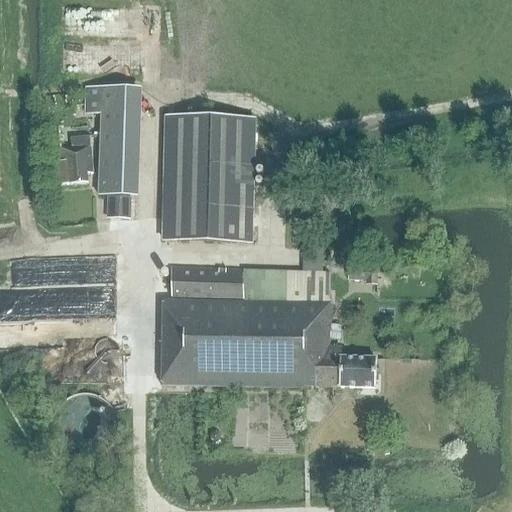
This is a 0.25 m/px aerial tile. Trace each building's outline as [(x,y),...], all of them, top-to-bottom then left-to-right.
[(136,194),(143,194),(145,84),(89,84),(88,112),(104,112),(103,195),(110,195),(109,217),(135,217),(136,194)] [(164,118),(160,242),(252,245),(255,120),(164,118)] [(90,147),(89,147),(88,137),(70,139),(71,149),(60,150),(61,165),(56,165),(57,188),(88,186),(87,177),(93,177),(90,147)] [(364,286),(376,287),(377,269),(347,268),(347,282),(365,282),(364,286)] [(376,393),(377,362),(340,361),(341,351),(329,351),(331,276),(171,271),(170,304),(163,304),(161,388),(304,392),(304,389),(338,390),(338,392),(376,393)] [(76,446),(86,447),(98,445),(107,437),(113,426),(113,414),(109,404),(102,396),(92,392),(81,391),(71,395),(63,403),(58,412),(57,422),(60,432),(67,441),(76,446)]
